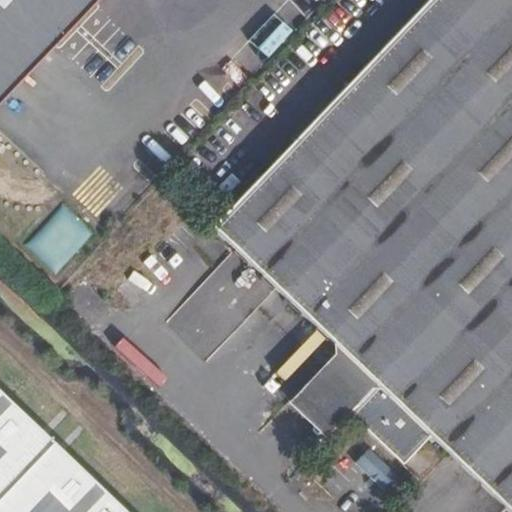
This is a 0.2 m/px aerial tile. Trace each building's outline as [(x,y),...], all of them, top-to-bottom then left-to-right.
[(0,0),(0,102),(97,0),(0,0)] [(511,511),(511,0),(427,0),(211,227),(337,347),(375,383),(508,511),(511,511)] [(63,205),(23,246),(54,275),(94,234),(63,205)] [(375,383),(337,347),(286,402),(323,438),(375,383)] [(0,511),(122,511),(0,396),(0,511)]
